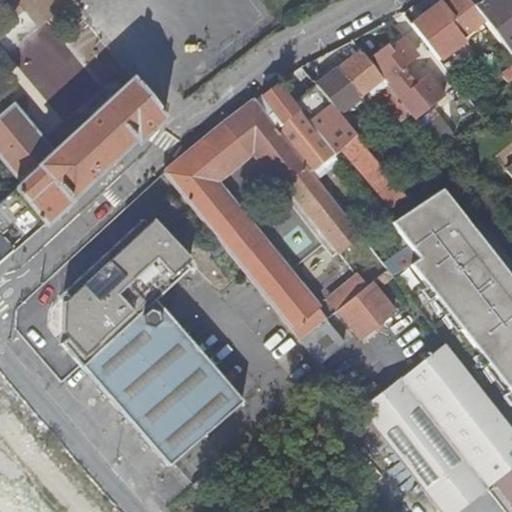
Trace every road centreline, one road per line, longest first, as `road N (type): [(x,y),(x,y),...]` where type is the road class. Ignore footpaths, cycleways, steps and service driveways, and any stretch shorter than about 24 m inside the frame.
road 1 (residential): [(0,296),(216,103),(366,0)]
road 2 (residential): [(0,350),(138,511)]
